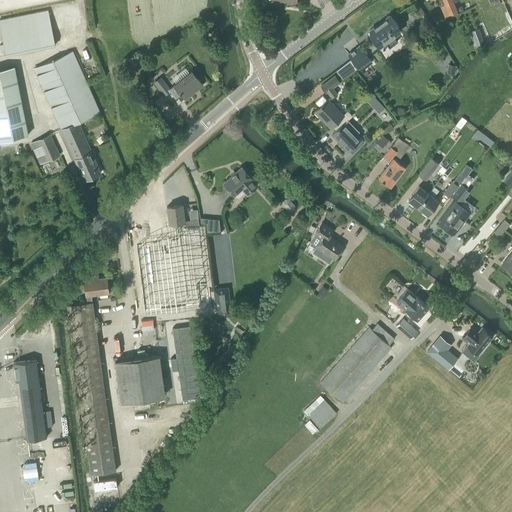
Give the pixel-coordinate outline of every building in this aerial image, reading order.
[(453,2),(452,0),(442,0),(444,4),(440,6),(444,16),(457,11),(453,2)] [(48,9),(0,19),(0,33),(5,55),(56,43),(48,9)] [(395,43),(396,39),(394,36),(400,32),(395,25),(397,24),(390,15),(367,32),(379,47),(385,43),(387,46),(392,46),(395,43)] [(359,69),(371,60),(359,45),(348,54),(359,69)] [(99,112),(72,51),(34,69),(61,130),(83,180),(101,173),(78,122),(99,112)] [(0,69),(0,139),(28,134),(14,66),(0,69)] [(169,89),(161,77),(154,83),(164,95),(170,91),(175,97),(180,93),(185,99),(203,85),(191,71),(169,89)] [(325,92),(327,92),(332,87),(339,82),(334,75),(321,86),(325,92)] [(332,87),(327,92),(331,97),(336,93),(332,87)] [(320,106),(314,112),(321,118),(330,128),(332,126),(343,115),(327,99),(326,100),(322,96),(316,101),(320,106)] [(332,126),(336,130),(332,135),(348,151),(361,138),(345,122),(352,116),(347,111),(343,115),(332,126)] [(50,135),(30,143),(39,163),(59,155),(50,135)] [(400,158),(404,152),(393,144),(383,156),(389,161),(394,154),(400,158)] [(431,158),(418,174),(426,180),(439,164),(431,158)] [(390,187),(405,168),(393,159),(378,178),(390,187)] [(249,192),(257,185),(241,168),(224,184),(234,195),(243,186),(249,192)] [(452,181),(443,193),(449,197),(458,185),(452,181)] [(461,183),(451,196),(456,200),(457,199),(458,200),(467,188),(461,183)] [(417,207),(428,193),(418,186),(408,200),(417,207)] [(428,193),(417,207),(427,214),(438,201),(428,193)] [(454,234),(470,212),(455,201),(439,223),(454,234)] [(176,223),(177,230),(199,227),(198,219),(184,220),(182,205),(167,206),(169,224),(176,223)] [(314,234),(309,241),(317,246),(316,247),(334,258),(342,246),(328,236),(332,230),(322,223),(314,234)] [(206,283),(199,227),(177,230),(175,230),(176,240),(137,245),(145,311),(200,304),(198,284),(206,283)] [(511,252),(502,264),(511,272),(511,252)] [(87,303),(92,302),(91,294),(108,292),(106,276),(92,278),(92,276),(84,277),(87,303)] [(397,301),(417,319),(427,307),(407,289),(397,301)] [(87,303),(67,305),(90,474),(115,471),(92,302),(87,303)] [(395,326),(410,339),(417,332),(402,318),(395,326)] [(178,367),(182,397),(200,394),(191,323),(173,325),(177,355),(171,356),(173,368),(178,367)] [(320,383),(342,403),(391,347),(369,327),(320,383)] [(492,337),(481,328),(476,335),(473,333),(475,331),(470,328),(461,338),(468,344),(467,346),(478,355),(492,337)] [(120,401),(164,396),(159,355),(115,361),(120,401)] [(42,404),(36,360),(13,363),(15,379),(22,378),(22,380),(19,380),(27,439),(47,437),(45,423),(49,422),(46,403),(42,404)] [(463,372),(452,364),(448,369),(459,378),(463,372)] [(316,431),(336,413),(324,400),(308,414),(314,420),(310,424),(316,431)] [(117,486),(116,477),(94,481),(95,489),(117,486)]
